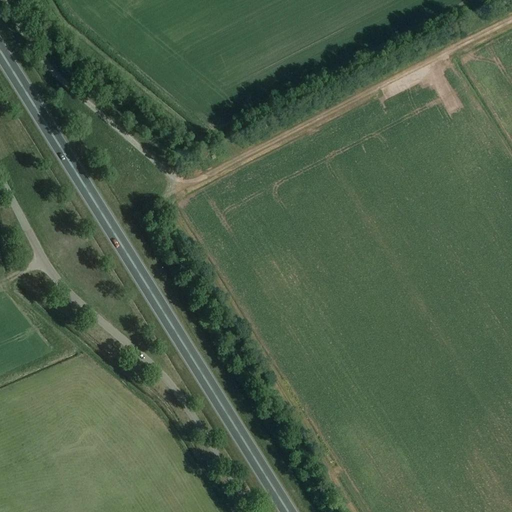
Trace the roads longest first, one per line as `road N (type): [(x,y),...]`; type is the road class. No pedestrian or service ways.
road 1 (track): [(511,17),(185,185),(59,78),(4,0)]
road 2 (trunk): [(288,511),(0,49)]
road 3 (unclassified): [(0,176),(61,286),(158,370),(252,511)]
